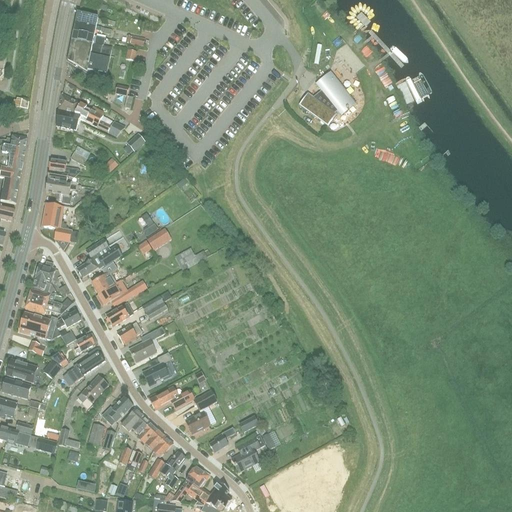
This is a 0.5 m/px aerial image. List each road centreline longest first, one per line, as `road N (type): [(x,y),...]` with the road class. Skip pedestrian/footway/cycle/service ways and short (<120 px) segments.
road 1 (residential): [(250,511),(234,486),(145,408),(54,250),(26,234)]
road 2 (unclassified): [(161,6),(257,47),(273,35)]
